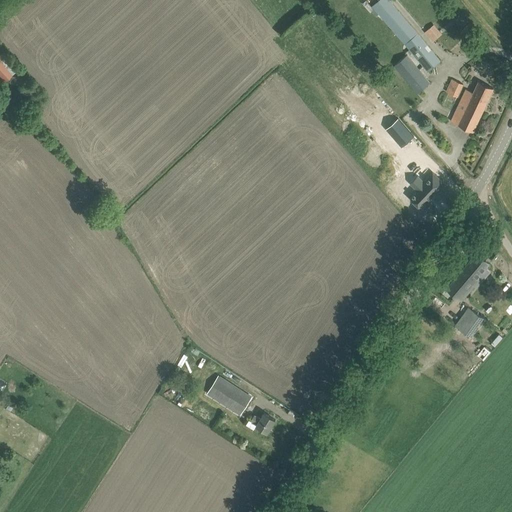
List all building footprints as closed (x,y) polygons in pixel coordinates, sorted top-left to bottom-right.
[(378,0),(373,5),(427,72),(441,61),(418,33),(389,0),(378,0)] [(428,30),(425,32),(433,42),(436,39),(439,36),(431,27),(428,30)] [(476,33),(470,38),(476,43),(481,39),(476,33)] [(407,55),(394,65),(417,93),(430,82),(407,55)] [(0,77),(5,82),(15,74),(0,57),(0,77)] [(447,92),(458,97),(464,84),(452,79),(447,92)] [(479,81),(474,92),(466,89),(451,121),(473,131),(493,88),(479,81)] [(402,146),(414,136),(398,118),(386,128),(402,146)] [(436,192),(437,193),(446,184),(433,172),(424,181),(417,189),(416,190),(417,191),(411,198),(421,207),(436,192)] [(477,278),(490,263),(478,252),(447,288),(462,301),(479,280),(477,278)] [(454,324),(472,338),(487,319),(468,305),(454,324)] [(207,392),(241,413),(252,397),(218,375),(207,392)] [(268,432),(276,419),(264,412),(261,418),(255,414),(251,420),(250,419),(247,424),(254,428),(257,425),(268,432)]
